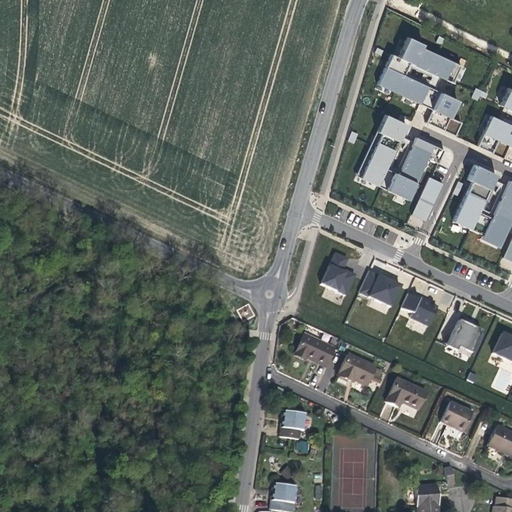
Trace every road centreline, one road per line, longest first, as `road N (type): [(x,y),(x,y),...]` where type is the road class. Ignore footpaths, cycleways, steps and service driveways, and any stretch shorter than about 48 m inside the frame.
road 1 (residential): [(0,172),(273,294)]
road 2 (residential): [(260,370),(511,486)]
road 3 (residential): [(299,211),(511,306)]
road 4 (tertiary): [(299,211),(363,0)]
road 5 (tertiary): [(242,511),(260,370)]
